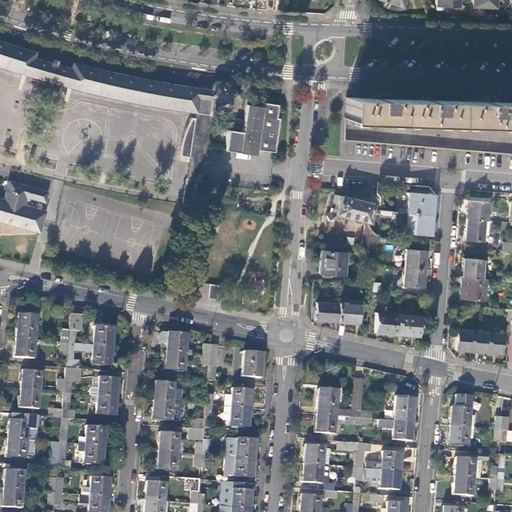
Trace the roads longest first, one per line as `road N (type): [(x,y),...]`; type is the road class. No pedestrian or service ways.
road 1 (secondary): [(0,11),(142,50),(309,73)]
road 2 (residential): [(142,303),(125,511)]
road 3 (secondary): [(312,32),(108,0)]
road 4 (residential): [(450,180),(434,368)]
road 5 (residential): [(272,511),(286,335)]
road 6 (secondary): [(338,74),(511,80)]
road 7 (secondary): [(511,36),(340,32)]
road 8 (residential): [(299,167),(286,335)]
road 9 (residential): [(434,368),(286,335)]
road 10 (residential): [(450,180),(299,167)]
road 11 (residential): [(286,335),(142,303)]
road 12 (residential): [(142,303),(0,279)]
road 13 (residential): [(434,368),(421,511)]
